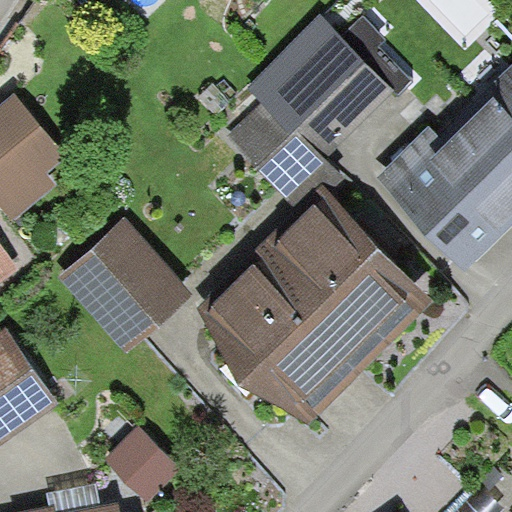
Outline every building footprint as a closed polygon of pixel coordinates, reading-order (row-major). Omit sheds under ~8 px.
[(337,17),(263,85),(314,139),(387,70),(337,17)] [(98,52),(76,30),(52,53),(74,76),(98,52)] [(461,230),(511,178),(511,58),(440,131),(427,119),(388,158),(461,230)] [(287,165),(314,139),(263,85),(236,111),(287,165)] [(18,98),(0,111),(0,193),(12,209),(58,173),(33,140),(44,132),(18,98)] [(320,181),(208,290),(302,387),(414,278),(320,181)] [(128,226),(71,280),(129,341),(186,287),(128,226)] [(0,233),(0,273),(19,259),(0,233)] [(4,315),(0,318),(0,418),(52,381),(4,315)] [(155,497),(187,463),(145,423),(113,457),(155,497)] [(101,511),(99,501),(40,511),(101,511)]
